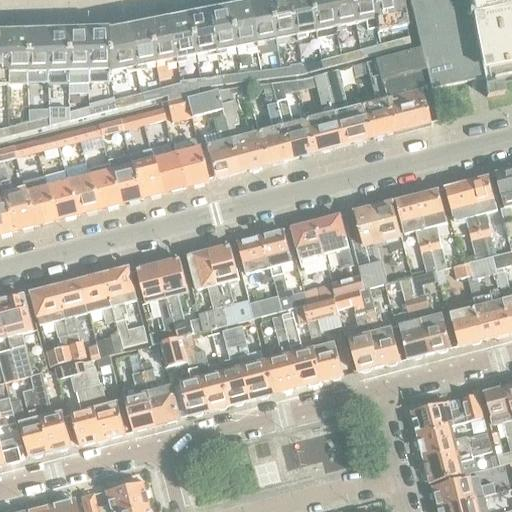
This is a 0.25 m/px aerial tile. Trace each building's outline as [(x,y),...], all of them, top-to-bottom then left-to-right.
[(294,37),(286,0),(269,0),(266,1),(274,41),(275,46),(295,42),(294,37)] [(286,0),(294,37),(314,33),(307,0),(286,0)] [(328,0),(307,0),(314,33),(315,38),(335,34),(334,29),(328,0)] [(328,0),(334,29),(354,25),(349,0),(328,0)] [(365,32),(375,30),(369,0),(349,0),(354,25),(363,23),(365,32)] [(400,0),(369,0),(375,30),(376,32),(405,26),(400,0)] [(511,0),(408,0),(420,49),(429,91),(511,74),(511,0)] [(266,1),(246,5),(254,44),(274,41),(266,1)] [(234,48),(254,44),(246,5),(226,8),(234,48)] [(214,52),(234,48),(226,8),(206,12),(214,52)] [(206,12),(186,16),(194,56),(214,52),(206,12)] [(174,60),(194,56),(186,16),(166,20),(174,60)] [(166,20),(146,24),(154,64),(174,60),(166,20)] [(134,68),(154,64),(146,24),(126,28),(134,68)] [(126,28),(106,32),(105,76),(107,84),(109,84),(106,73),(134,68),(126,28)] [(107,84),(105,76),(106,32),(106,30),(85,31),(87,84),(107,84)] [(46,84),(66,84),(65,31),(45,32),(46,77),(46,84)] [(66,84),(87,84),(85,31),(65,31),(66,84)] [(35,77),(46,77),(45,32),(24,33),(25,73),(35,73),(35,77)] [(16,73),(25,73),(24,33),(5,33),(6,87),(16,86),(16,73)] [(407,38),(379,45),(382,54),(409,47),(407,38)] [(379,45),(359,51),(361,60),(382,54),(379,45)] [(432,104),(429,91),(420,49),(374,62),(393,133),(428,124),(423,106),(432,104)] [(341,65),(361,60),(359,51),(339,56),(341,65)] [(339,56),(319,61),(321,70),(341,65),(339,56)] [(303,75),(321,70),(319,61),(301,66),(300,66),(301,75),(303,75)] [(369,140),(393,133),(374,62),(364,65),(374,102),(361,105),(369,140)] [(300,66),(279,69),(281,78),(301,75),(300,66)] [(261,80),(281,78),(279,69),(259,72),(261,80)] [(259,72),(239,74),(240,83),(261,80),(259,72)] [(361,105),(346,109),(337,73),(322,77),(340,147),(352,144),(355,145),(361,144),(362,141),(369,140),(361,105)] [(220,85),(240,83),(239,74),(218,77),(220,85)] [(218,77),(198,79),(200,88),(220,85),(218,77)] [(303,120),(312,154),(340,147),(322,77),(312,79),(321,115),(303,120)] [(178,82),(178,84),(181,99),(184,98),(183,96),(198,95),(197,88),(200,88),(198,79),(178,82)] [(165,97),(166,103),(181,99),(178,84),(158,89),(160,99),(165,97)] [(280,85),(269,86),(289,160),(312,154),(303,120),(289,123),(280,85)] [(264,167),(289,160),(269,86),(259,87),(270,128),(255,132),(264,167)] [(158,89),(139,94),(141,104),(160,99),(158,89)] [(220,111),(222,118),(237,174),(264,167),(255,132),(235,137),(233,128),(237,127),(227,91),(216,92),(220,111)] [(190,118),(220,111),(216,92),(198,95),(183,96),(184,98),(190,118)] [(113,111),(141,104),(139,94),(111,101),(113,111)] [(184,98),(181,99),(166,103),(171,123),(190,118),(184,98)] [(111,101),(88,107),(88,117),(113,111),(111,101)] [(47,106),(48,118),(48,127),(56,125),(56,116),(55,106),(47,106)] [(67,112),(68,122),(88,117),(88,107),(67,112)] [(139,115),(142,127),(163,122),(160,110),(139,115)] [(117,121),(120,132),(142,127),(139,115),(117,121)] [(27,123),(27,132),(48,127),(48,118),(27,123)] [(213,180),(237,174),(222,118),(218,119),(219,123),(213,124),(216,135),(202,139),(213,180)] [(96,126),(99,138),(120,132),(117,121),(96,126)] [(27,123),(8,128),(8,137),(27,132),(27,123)] [(74,132),(77,143),(99,138),(96,126),(74,132)] [(8,128),(0,129),(0,139),(8,137),(8,128)] [(53,137),(56,149),(77,143),(74,132),(53,137)] [(33,142),(36,154),(56,149),(53,137),(33,142)] [(11,148),(14,159),(36,154),(33,142),(11,148)] [(197,147),(171,154),(176,173),(180,172),(184,189),(207,184),(197,147)] [(0,150),(0,162),(14,159),(11,148),(0,150)] [(141,200),(163,195),(159,177),(155,178),(148,151),(126,157),(133,184),(137,183),(141,200)] [(149,151),(148,151),(155,178),(159,177),(163,195),(184,189),(180,172),(176,173),(171,154),(151,159),(149,151)] [(108,170),(107,170),(112,189),(116,188),(120,206),(141,200),(137,183),(133,184),(126,157),(106,163),(108,170)] [(94,194),(99,211),(120,206),(116,188),(112,189),(107,170),(86,176),(91,195),(94,194)] [(511,214),(511,208),(511,170),(495,175),(504,210),(505,211),(500,212),(511,254),(511,253),(511,214)] [(86,176),(65,181),(70,200),(73,199),(78,217),(99,211),(94,194),(91,195),(86,176)] [(486,260),(492,258),(496,257),(486,216),(497,213),(488,179),(467,184),(486,260)] [(53,205),(57,222),(78,217),(73,199),(70,200),(65,181),(44,187),(49,206),(53,205)] [(0,183),(0,191),(6,217),(10,216),(14,233),(35,228),(31,210),(27,211),(22,192),(11,195),(8,182),(0,183)] [(477,262),(486,260),(467,184),(445,190),(454,224),(466,221),(477,262)] [(44,187),(22,192),(27,211),(31,210),(35,228),(57,222),(53,205),(49,206),(44,187)] [(0,236),(14,233),(10,216),(6,217),(0,191),(0,236)] [(447,225),(438,192),(417,197),(435,273),(443,271),(447,270),(442,249),(437,228),(447,225)] [(435,273),(417,197),(396,203),(404,236),(416,233),(426,275),(435,273)] [(392,204),(355,214),(364,249),(374,246),(374,249),(378,248),(387,246),(386,243),(401,239),(392,204)] [(316,223),(324,257),(336,254),(340,270),(353,267),(340,217),(316,223)] [(326,263),(324,257),(316,223),(291,230),(302,270),(326,263)] [(283,232),(262,237),(271,269),(280,304),(282,313),(296,309),(303,307),(307,306),(303,293),(294,296),(292,291),(288,292),(281,266),(292,264),(283,232)] [(249,276),(271,269),(262,237),(237,244),(246,276),(242,277),(247,296),(254,320),(266,317),(256,282),(251,281),(249,276)] [(254,320),(247,296),(243,304),(234,306),(228,284),(239,281),(230,247),(226,248),(225,245),(208,249),(228,327),(254,320)] [(202,333),(228,327),(208,249),(190,254),(191,258),(188,259),(197,292),(208,289),(213,311),(198,315),(202,333)] [(511,253),(511,254),(496,257),(492,258),(496,275),(498,280),(496,280),(499,293),(508,291),(503,269),(511,266),(511,253)] [(191,336),(194,335),(189,322),(185,323),(178,297),(189,294),(180,261),(176,262),(175,258),(157,262),(177,340),(191,336)] [(475,280),(496,275),(492,258),(486,260),(477,262),(464,266),(467,278),(473,303),(483,342),(508,335),(496,292),(479,296),(475,280)] [(159,344),(177,340),(157,262),(140,267),(141,271),(137,272),(146,305),(158,302),(165,332),(150,335),(153,346),(159,344)] [(359,278),(363,292),(370,290),(387,285),(381,262),(358,268),(360,278),(359,278)] [(464,266),(452,269),(456,281),(467,278),(464,266)] [(128,270),(105,276),(118,323),(124,349),(147,343),(143,327),(127,331),(123,317),(127,316),(124,306),(137,303),(128,270)] [(446,284),(443,271),(435,273),(437,281),(438,285),(446,284)] [(426,275),(410,280),(429,355),(451,350),(442,316),(431,319),(422,285),(437,281),(435,273),(426,275)] [(122,349),(124,349),(118,323),(105,276),(81,282),(89,315),(102,312),(105,326),(116,324),(119,334),(110,336),(111,338),(96,342),(101,360),(123,354),(122,349)] [(335,299),(359,293),(363,292),(359,278),(331,285),(335,299)] [(410,280),(400,282),(411,324),(399,327),(408,361),(429,355),(410,280)] [(81,282),(57,288),(76,361),(86,358),(82,343),(79,343),(73,319),(89,315),(81,282)] [(317,289),(320,303),(334,299),(335,299),(331,285),(317,289)] [(50,368),(76,361),(57,288),(31,295),(40,328),(54,324),(60,349),(47,353),(50,368)] [(363,292),(359,293),(379,368),(400,363),(392,329),(380,332),(370,290),(363,292)] [(359,293),(335,299),(334,299),(338,312),(354,308),(356,314),(354,314),(359,337),(349,340),(357,374),(379,368),(359,293)] [(0,304),(20,381),(21,380),(30,378),(43,375),(48,373),(41,347),(36,348),(41,368),(36,369),(37,372),(32,373),(22,336),(33,333),(24,297),(0,302),(0,304)] [(511,297),(503,300),(511,334),(511,297)] [(320,303),(307,306),(303,307),(308,324),(315,350),(323,383),(343,377),(335,344),(324,347),(320,333),(342,328),(338,312),(334,299),(320,303)] [(459,348),(483,342),(473,303),(460,306),(461,311),(450,314),(459,348)] [(0,304),(0,369),(4,385),(20,381),(0,304)] [(271,315),(282,313),(280,304),(269,307),(271,315)] [(308,324),(303,307),(296,309),(301,326),(308,324)] [(292,315),(283,318),(301,388),(323,383),(315,350),(303,353),(292,315)] [(278,394),(301,388),(283,318),(272,320),(282,358),(269,361),(278,394)] [(242,328),(233,330),(251,401),(272,396),(263,363),(252,366),(242,328)] [(222,374),(230,407),(251,401),(233,330),(223,333),(233,371),(222,374)] [(196,356),(195,354),(191,336),(177,340),(159,344),(166,370),(187,364),(186,358),(196,356)] [(88,353),(90,362),(93,362),(101,360),(96,342),(94,343),(96,351),(88,353)] [(196,356),(199,369),(210,412),(230,407),(222,374),(221,374),(218,364),(209,367),(205,352),(195,354),(196,356)] [(93,362),(90,362),(82,364),(102,442),(126,436),(117,402),(106,405),(101,385),(98,385),(93,362)] [(79,448),(102,442),(82,364),(55,371),(58,381),(83,374),(86,388),(76,391),(80,410),(70,413),(79,448)] [(188,418),(210,412),(199,369),(188,372),(191,382),(180,384),(188,418)] [(152,370),(142,373),(157,428),(180,422),(171,386),(157,390),(152,370)] [(133,434),(157,428),(142,373),(131,376),(136,395),(124,398),(133,434)] [(43,375),(30,378),(50,453),(71,448),(62,412),(53,414),(43,375)] [(28,459),(50,453),(30,378),(21,380),(24,392),(22,393),(29,421),(19,423),(28,459)] [(511,410),(506,389),(485,395),(493,428),(504,425),(511,447),(509,447),(510,453),(502,455),(500,447),(495,448),(497,457),(500,467),(511,464),(511,410)] [(477,397),(462,400),(461,401),(463,409),(460,409),(458,401),(411,414),(417,435),(483,418),(477,397)] [(0,414),(12,412),(9,400),(0,402),(0,414)] [(0,428),(15,424),(12,412),(0,414),(0,428)] [(417,435),(423,460),(489,443),(486,434),(465,440),(466,444),(457,447),(453,428),(483,420),(483,418),(417,435)] [(0,440),(0,468),(21,463),(14,437),(0,440)] [(491,453),(489,443),(423,460),(430,485),(465,476),(462,464),(473,461),(472,458),(491,453)] [(490,459),(493,469),(500,467),(497,457),(490,459)] [(237,459),(224,462),(223,463),(225,472),(240,469),(237,459)] [(433,489),(438,510),(494,495),(492,485),(474,490),(471,479),(433,489)] [(95,510),(92,496),(80,499),(83,511),(122,511),(146,506),(140,484),(104,493),(107,506),(95,510)] [(495,496),(494,495),(438,510),(438,511),(479,511),(479,509),(486,507),(484,498),(495,496)] [(75,511),(72,501),(49,507),(50,511),(75,511)]
